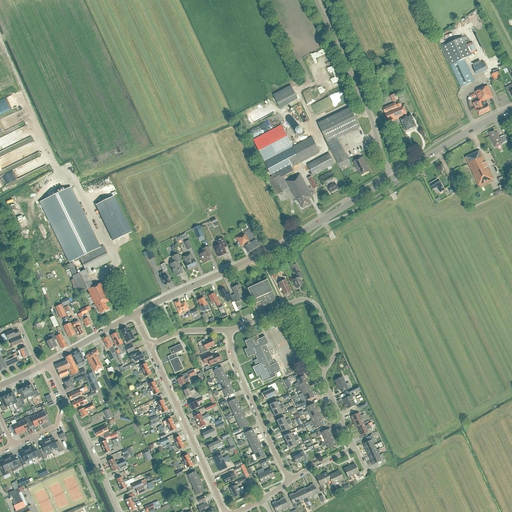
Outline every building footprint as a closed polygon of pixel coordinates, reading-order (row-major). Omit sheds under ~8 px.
[(461,88),(475,81),(464,59),(472,55),(458,27),(437,36),(461,88)] [(477,76),(488,70),(483,62),(472,67),(477,76)] [(323,91),(345,83),(343,79),(322,87),(321,86),(316,88),(316,90),(310,92),(312,97),(323,93),(323,91)] [(291,86),(273,95),(280,107),(297,98),(291,86)] [(479,101),(473,104),(477,112),(478,112),(479,116),(485,113),(482,107),(482,106),(481,103),(493,97),(488,86),(485,87),(483,87),(478,89),(477,91),(475,92),(479,101)] [(347,89),(313,103),(317,112),(351,98),(347,89)] [(490,111),(486,101),(481,103),(482,106),(482,107),(485,113),(490,111)] [(301,105),(307,121),(311,119),(306,103),(301,105)] [(401,120),(403,119),(402,117),(407,115),(404,107),(402,108),(400,103),(396,105),(395,103),(383,108),(388,120),(389,120),(390,122),(400,118),(401,120)] [(338,164),(346,160),(348,159),(343,149),(341,150),(336,139),(359,127),(350,107),(318,123),(338,164)] [(411,115),(403,119),(401,120),(406,132),(416,127),(411,115)] [(301,138),(317,123),(313,118),(297,133),(301,138)] [(277,195),(289,189),(283,177),(294,171),(291,167),(320,152),(312,137),(292,147),(281,125),(253,140),(272,177),(269,179),(277,195)] [(496,133),(494,130),(488,133),(490,137),(493,143),(494,144),(493,144),(495,147),(507,142),(504,136),(499,138),(498,134),(496,134),(496,133)] [(23,177),(20,168),(33,163),(36,170),(59,161),(55,151),(4,172),(9,183),(23,177)] [(493,179),(480,151),(465,158),(478,187),(493,179)] [(329,154),(308,165),(313,176),(334,164),(329,154)] [(363,157),(353,162),(358,172),(359,172),(361,176),(369,172),(366,166),(367,166),(363,157)] [(337,180),(332,171),(321,177),(320,178),(325,187),(326,186),(330,193),(338,189),(334,181),(337,180)] [(312,197),(300,174),(286,181),(298,203),(299,202),(302,208),(311,204),(309,200),(312,197)] [(314,190),(317,188),(312,177),(308,179),(314,190)] [(438,179),(430,184),(434,190),(436,188),(439,193),(445,190),(441,185),(438,179)] [(459,190),(456,184),(448,188),(452,194),(459,190)] [(86,273),(111,261),(103,246),(100,247),(71,187),(40,203),(69,263),(79,258),(86,273)] [(492,189),(493,191),(495,196),(499,194),(502,193),(500,189),(498,190),(496,187),(492,189)] [(114,197),(96,205),(113,241),(131,233),(114,197)] [(31,232),(37,228),(32,221),(26,226),(31,232)] [(203,236),(200,228),(194,231),(197,239),(203,236)] [(336,228),(332,231),(336,238),(341,235),(336,228)] [(249,230),(243,234),(236,238),(241,247),(243,245),(248,253),(260,246),(255,239),(250,230),(249,230)] [(55,241),(57,240),(54,234),(48,237),(53,246),(56,244),(55,241)] [(226,254),(223,248),(227,246),(223,238),(216,241),(218,245),(214,247),(218,257),(226,254)] [(212,255),(211,253),(208,247),(203,249),(205,252),(199,255),(201,260),(202,260),(204,264),(210,261),(209,257),(212,255)] [(155,258),(151,249),(145,252),(149,260),(155,258)] [(188,270),(196,267),(193,259),(190,253),(182,257),(185,263),(188,270)] [(177,276),(182,273),(177,262),(180,261),(177,254),(171,257),(174,263),(170,265),(174,275),(176,274),(177,276)] [(73,262),(67,265),(72,277),(78,274),(73,262)] [(290,266),(293,274),(299,271),(296,264),(290,266)] [(44,279),(40,270),(34,272),(38,281),(44,279)] [(270,273),(272,279),(279,276),(277,270),(270,273)] [(161,278),(164,285),(165,285),(166,285),(167,285),(167,284),(170,283),(166,275),(165,276),(163,272),(159,273),(161,277),(161,278)] [(300,279),(302,278),(300,272),(296,274),(297,278),(293,280),(297,289),(303,286),(300,279)] [(263,306),(276,300),(267,280),(247,289),(254,304),(261,301),(263,306)] [(285,280),(278,283),(283,295),(290,291),(285,280)] [(102,283),(88,290),(87,290),(88,290),(96,308),(97,307),(100,314),(108,310),(105,303),(110,301),(102,283)] [(240,306),(238,301),(237,299),(244,296),(239,285),(232,288),(235,296),(232,298),(234,303),(237,308),(240,306)] [(226,303),(232,300),(228,294),(227,294),(226,292),(224,289),(219,291),(222,299),(224,298),(226,303)] [(214,293),(208,296),(212,303),(215,302),(217,306),(220,305),(216,296),(215,297),(214,293)] [(70,303),(68,298),(60,301),(63,307),(70,303)] [(201,312),(205,310),(209,309),(205,301),(205,302),(203,298),(198,300),(201,307),(199,308),(201,312)] [(179,300),(174,303),(176,307),(175,307),(179,314),(188,310),(185,302),(181,304),(179,300)] [(55,307),(57,311),(60,319),(66,316),(61,305),(55,307)] [(222,318),(227,315),(223,307),(218,309),(222,318)] [(86,327),(91,325),(88,318),(87,318),(86,315),(79,318),(81,322),(83,321),(86,327)] [(54,316),(53,316),(50,318),(54,328),(59,326),(54,316)] [(268,324),(271,329),(283,323),(281,318),(268,324)] [(78,321),(72,323),(78,336),(84,334),(80,326),(78,321)] [(69,337),(75,335),(70,323),(63,327),(66,332),(69,337)] [(129,333),(126,328),(120,331),(126,343),(134,339),(130,332),(129,333)] [(8,340),(20,335),(18,331),(14,333),(13,330),(5,334),(8,340)] [(110,336),(116,347),(123,344),(117,332),(110,336)] [(50,350),(57,346),(54,341),(56,339),(53,334),(48,336),(50,340),(46,342),(50,350)] [(59,335),(58,336),(56,337),(62,349),(67,347),(61,334),(59,335)] [(23,342),(20,336),(9,341),(12,347),(23,342)] [(257,336),(251,338),(244,342),(247,349),(244,350),(247,358),(254,355),(257,359),(253,361),(255,365),(258,363),(259,364),(252,368),(256,377),(260,375),(263,383),(267,380),(270,379),(276,377),(274,373),(280,370),(276,363),(274,364),(265,345),(268,344),(265,336),(258,339),(257,336)] [(108,337),(103,340),(107,349),(109,348),(112,354),(115,352),(108,337)] [(198,347),(201,354),(207,351),(206,349),(214,345),(211,339),(206,342),(205,338),(201,340),(202,343),(202,345),(198,347)] [(183,350),(181,344),(169,349),(171,355),(167,357),(169,361),(175,373),(183,369),(181,364),(182,363),(182,361),(183,361),(181,356),(178,357),(176,353),(183,350)] [(134,350),(132,345),(125,348),(128,353),(134,350)] [(29,356),(25,348),(18,351),(19,355),(21,360),(29,356)] [(97,349),(90,353),(90,354),(86,356),(94,372),(102,368),(98,359),(96,355),(99,354),(97,349)] [(84,362),(79,350),(71,355),(76,366),(84,362)] [(140,352),(136,354),(134,351),(127,354),(130,360),(134,358),(135,362),(143,358),(140,352)] [(114,359),(111,353),(107,355),(110,361),(112,364),(115,362),(114,359)] [(210,353),(208,353),(201,357),(204,364),(208,362),(210,366),(221,361),(220,359),(221,358),(219,355),(218,355),(217,353),(211,356),(210,353)] [(0,355),(0,372),(6,369),(6,368),(22,361),(21,360),(19,355),(17,357),(15,354),(12,355),(14,358),(9,360),(7,357),(2,360),(0,355)] [(66,369),(68,368),(73,377),(80,374),(76,366),(71,355),(65,358),(66,361),(54,365),(58,373),(60,378),(68,375),(66,369)] [(121,373),(124,371),(135,365),(134,363),(122,368),(121,366),(119,367),(120,370),(118,371),(119,373),(121,372),(121,373)] [(140,372),(148,369),(146,363),(140,366),(142,370),(140,371),(140,372)] [(216,377),(224,374),(222,370),(223,370),(221,367),(213,371),(216,377)] [(151,374),(148,369),(140,372),(141,374),(143,373),(145,377),(151,374)] [(90,384),(96,381),(92,372),(86,375),(90,384)] [(224,374),(216,377),(219,384),(227,380),(226,377),(224,374)] [(306,381),(304,375),(301,377),(300,374),(293,376),(295,380),(296,380),(297,383),(294,385),(294,386),(306,381)] [(183,377),(177,379),(180,386),(185,383),(189,382),(186,376),(183,377)] [(337,387),(338,390),(343,388),(344,391),(351,388),(349,383),(345,384),(342,377),(335,381),(337,386),(337,387)] [(74,385),(71,378),(63,382),(66,387),(65,387),(67,392),(74,389),(72,385),(74,385)] [(229,383),(227,380),(219,384),(222,390),(230,387),(228,383),(229,383)] [(99,388),(96,381),(90,384),(93,391),(99,388)] [(306,381),(294,386),(295,388),(299,387),(301,390),(309,386),(306,381)] [(149,391),(157,387),(154,382),(148,384),(150,388),(148,389),(149,391)] [(271,389),(263,393),(266,399),(276,395),(274,391),(278,390),(275,383),(269,386),(271,389)] [(27,387),(31,397),(34,396),(34,398),(39,396),(37,390),(34,391),(31,385),(27,387)] [(309,386),(301,390),(302,393),(298,395),(299,397),(311,391),(309,386)] [(31,397),(27,387),(23,389),(27,399),(31,397)] [(159,393),(157,387),(149,391),(149,392),(152,391),(153,395),(159,393)] [(184,395),(185,397),(186,396),(186,397),(192,395),(191,394),(195,393),(192,387),(189,389),(183,391),(185,394),(184,395)] [(232,390),(230,387),(222,390),(226,397),(234,393),(232,390)] [(346,398),(351,396),(350,394),(359,390),(357,387),(344,393),(346,398)] [(83,388),(79,390),(68,395),(70,400),(82,395),(81,394),(83,393),(82,392),(84,391),(83,388)] [(27,399),(23,389),(18,390),(23,401),(27,399)] [(311,391),(299,397),(300,399),(304,397),(305,401),(314,397),(311,391)] [(12,393),(8,395),(12,405),(17,403),(12,393)] [(351,396),(346,398),(342,399),(345,404),(353,401),(352,398),(355,396),(354,394),(351,396)] [(8,395),(4,397),(9,407),(12,405),(8,395)] [(53,404),(50,395),(45,397),(49,406),(53,404)] [(4,397),(0,398),(0,399),(4,409),(9,407),(4,397)] [(188,404),(191,411),(199,407),(197,404),(203,402),(201,398),(188,404)] [(82,399),(72,403),(74,409),(84,404),(84,405),(88,403),(86,400),(84,401),(83,400),(82,400),(82,399)] [(231,409),(239,405),(237,402),(236,399),(228,402),(231,409)] [(165,405),(162,400),(157,402),(159,407),(156,408),(157,409),(165,405)] [(354,404),(353,401),(345,404),(347,409),(355,406),(358,404),(357,402),(354,404)] [(271,411),(283,405),(282,403),(278,405),(277,402),(269,405),(271,411)] [(212,408),(214,412),(217,411),(217,413),(219,412),(218,410),(216,406),(214,403),(204,408),(206,411),(212,408)] [(304,414),(316,409),(314,403),(305,407),(307,411),(303,413),(304,414)] [(93,404),(89,406),(81,409),(82,410),(79,411),(82,418),(88,415),(86,411),(94,407),(93,404)] [(167,411),(165,405),(157,409),(158,410),(160,409),(162,413),(167,411)] [(239,405),(231,409),(234,416),(242,412),(241,409),(240,409),(239,405)] [(283,405),(271,411),(274,416),(282,413),(280,410),(284,408),(283,405)] [(39,413),(43,424),(48,422),(45,416),(48,415),(44,406),(41,407),(43,412),(39,413)] [(107,419),(112,417),(108,409),(103,411),(107,419)] [(319,414),(316,409),(304,414),(305,416),(309,415),(310,418),(319,414)] [(242,412),(234,416),(237,422),(245,419),(243,415),(242,412)] [(34,415),(39,426),(43,424),(39,413),(34,415)] [(200,414),(194,416),(197,422),(210,417),(209,416),(208,413),(205,414),(206,415),(203,416),(203,418),(202,418),(200,414)] [(353,422),(364,416),(364,414),(360,416),(358,413),(350,417),(353,422)] [(310,418),(311,421),(304,424),(305,427),(309,425),(321,419),(319,414),(310,418)] [(39,426),(34,415),(30,417),(34,427),(39,426)] [(364,416),(353,422),(355,427),(363,423),(362,421),(366,419),(364,416)] [(210,417),(197,422),(199,428),(205,425),(203,421),(204,420),(205,421),(208,420),(209,421),(210,421),(211,424),(213,423),(212,422),(214,421),(212,418),(210,418),(210,417)] [(219,420),(218,420),(213,423),(214,425),(214,426),(215,425),(215,426),(223,422),(221,419),(222,419),(221,417),(218,418),(219,420)] [(279,427),(290,421),(289,419),(285,420),(284,417),(276,421),(279,427)] [(173,424),(171,418),(165,421),(167,425),(165,426),(165,427),(173,424)] [(20,421),(25,432),(29,430),(25,419),(20,421)] [(246,422),(245,419),(237,422),(240,429),(248,425),(247,422),(246,422)] [(321,419),(309,425),(310,427),(313,425),(315,429),(323,425),(321,419)] [(149,424),(151,428),(160,424),(158,420),(149,424)] [(16,423),(21,434),(25,432),(20,421),(16,423)] [(290,421),(279,427),(281,432),(289,429),(288,426),(291,424),(290,421)] [(21,434),(16,423),(12,425),(16,436),(21,434)] [(173,424),(165,427),(166,429),(168,428),(170,432),(176,429),(173,424)] [(94,431),(97,437),(104,434),(105,437),(109,435),(105,425),(97,429),(98,429),(94,431)] [(370,428),(369,426),(359,431),(361,436),(368,433),(366,430),(370,428)] [(331,434),(329,429),(320,433),(317,435),(318,437),(321,435),(323,438),(331,434)] [(202,434),(204,439),(210,436),(211,438),(216,436),(213,430),(209,432),(208,431),(202,434)] [(244,433),(245,434),(242,436),(244,440),(247,439),(247,440),(255,436),(253,433),(254,433),(252,430),(244,433)] [(286,443),(298,437),(296,435),(293,436),(291,433),(283,437),(286,443)] [(331,434),(323,438),(324,442),(321,443),(321,445),(334,440),(331,434)] [(182,442),(179,436),(173,439),(175,443),(173,444),(174,446),(182,442)] [(257,440),(255,436),(247,440),(250,446),(258,443),(257,440)] [(365,449),(374,445),(370,436),(364,439),(366,442),(363,444),(365,449)] [(298,437),(286,443),(288,448),(296,445),(295,442),(299,440),(298,437)] [(52,438),(45,441),(50,451),(53,450),(55,453),(61,450),(57,443),(54,444),(52,438)] [(157,443),(158,447),(168,442),(167,438),(157,443)] [(219,440),(208,446),(210,451),(216,448),(217,450),(222,447),(219,440)] [(334,440),(321,445),(322,447),(326,445),(328,449),(336,445),(334,440)] [(50,451),(45,441),(39,444),(42,450),(39,452),(41,457),(42,459),(48,456),(46,453),(50,451)] [(184,447),(182,442),(174,446),(174,447),(177,446),(178,450),(184,447)] [(258,443),(250,446),(253,453),(261,450),(259,446),(260,446),(258,443)] [(111,445),(102,449),(105,454),(110,451),(108,447),(109,447),(110,448),(112,447),(111,445)] [(376,450),(374,445),(365,449),(368,454),(376,450)] [(29,448),(26,449),(31,459),(37,457),(38,459),(41,457),(39,452),(36,453),(33,447),(29,448)] [(22,466),(25,464),(25,462),(31,459),(26,449),(24,450),(24,451),(20,452),(23,458),(20,460),(22,466)] [(253,453),(254,454),(251,455),(253,460),(256,459),(256,460),(264,456),(263,453),(261,450),(253,453)] [(376,450),(368,454),(370,459),(379,455),(376,450)] [(152,459),(149,451),(143,454),(147,462),(152,459)] [(299,454),(293,457),(296,464),(302,460),(303,462),(307,460),(302,451),(298,453),(299,454)] [(216,464),(229,459),(228,456),(225,457),(226,458),(223,460),(220,454),(213,457),(216,464)] [(6,458),(11,469),(18,466),(18,468),(21,466),(18,459),(15,460),(13,455),(6,458)] [(182,464),(190,460),(187,455),(182,457),(184,461),(181,462),(182,464)] [(379,455),(370,459),(372,465),(381,461),(379,455)] [(11,469),(6,458),(0,460),(0,461),(2,466),(0,467),(0,468),(3,476),(9,474),(8,471),(11,469)] [(229,459),(216,464),(219,471),(227,468),(224,462),(227,461),(227,462),(230,461),(229,459)] [(113,472),(118,470),(118,469),(126,465),(124,460),(124,461),(121,462),(119,463),(110,467),(113,472)] [(192,466),(190,460),(182,464),(183,465),(185,464),(187,468),(192,466)] [(358,473),(354,464),(349,466),(353,475),(356,474),(358,477),(360,476),(358,473)] [(247,473),(244,465),(240,466),(234,469),(235,472),(241,469),(243,475),(247,473)] [(353,475),(349,466),(343,469),(348,478),(349,481),(351,480),(350,477),(353,475)] [(267,480),(264,472),(262,468),(256,471),(258,475),(257,475),(261,483),(264,482),(264,481),(267,480)] [(274,477),(270,469),(264,472),(267,480),(271,478),(274,477)] [(343,480),(339,471),(334,473),(338,482),(341,481),(342,484),(344,483),(343,480)] [(190,482),(198,478),(195,472),(187,475),(190,482)] [(234,473),(233,474),(232,472),(229,474),(222,478),(225,484),(236,478),(234,473)] [(327,472),(321,475),(325,484),(331,482),(328,476),(327,472)] [(338,482),(334,473),(328,476),(331,482),(332,485),(331,486),(334,493),(336,492),(333,484),(338,482)] [(321,475),(316,477),(320,486),(321,489),(323,488),(322,485),(325,484),(321,475)] [(201,485),(198,478),(190,482),(193,489),(201,485)] [(121,490),(126,488),(130,486),(129,484),(130,483),(129,480),(127,481),(118,485),(121,490)] [(133,489),(135,489),(142,486),(142,484),(143,483),(142,481),(141,482),(131,485),(133,489)] [(307,488),(311,496),(318,493),(314,485),(312,484),(309,486),(309,487),(307,488)] [(204,492),(201,485),(193,489),(196,495),(204,492)] [(233,498),(241,494),(236,485),(229,489),(233,498)] [(142,486),(135,489),(138,495),(145,492),(142,486)] [(24,491),(22,487),(9,493),(10,497),(12,496),(14,501),(12,501),(14,506),(16,511),(15,511),(30,511),(29,511),(27,506),(25,507),(23,502),(19,493),(24,491)] [(301,490),(307,503),(309,502),(307,498),(311,496),(307,488),(305,488),(304,488),(301,490)] [(295,493),(299,502),(303,500),(305,503),(307,503),(301,490),(297,491),(297,492),(295,493)] [(299,502),(295,493),(293,494),(292,493),(289,495),(289,496),(294,508),(296,507),(295,504),(299,502)] [(133,494),(128,496),(129,499),(125,500),(128,506),(134,503),(132,498),(134,497),(133,494)] [(204,511),(209,510),(206,503),(205,501),(205,500),(204,496),(197,499),(199,503),(202,502),(204,504),(198,507),(199,511),(204,511)] [(282,510),(288,507),(284,498),(283,498),(280,499),(280,500),(278,501),(282,510)] [(275,511),(277,511),(282,510),(278,501),(272,504),(275,511)] [(137,509),(134,503),(128,506),(130,511),(134,510),(135,511),(137,511),(140,511),(139,508),(137,509)] [(152,503),(144,507),(146,511),(147,511),(154,509),(152,503)]
